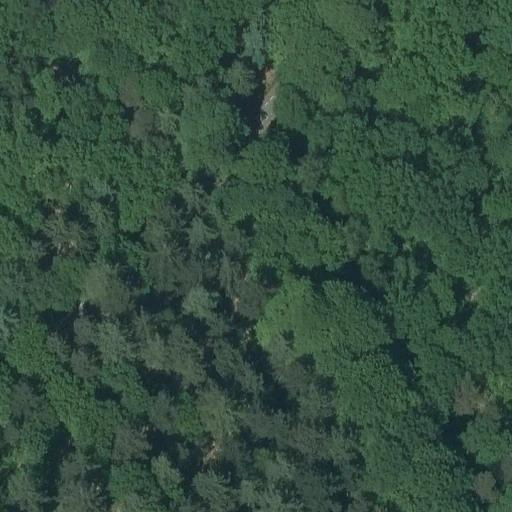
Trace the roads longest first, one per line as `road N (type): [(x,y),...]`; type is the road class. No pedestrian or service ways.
road 1 (unclassified): [(0,395),(363,0)]
road 2 (track): [(412,511),(224,159)]
